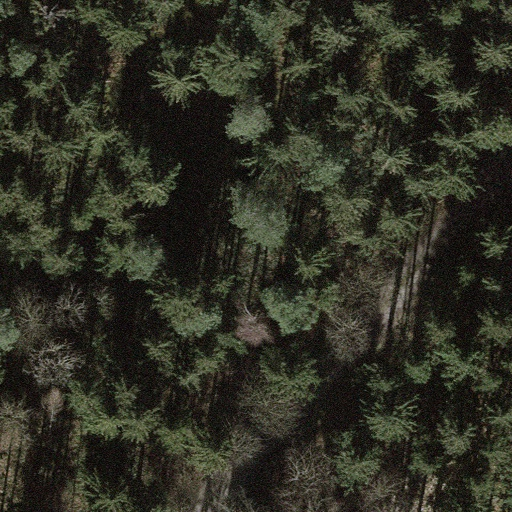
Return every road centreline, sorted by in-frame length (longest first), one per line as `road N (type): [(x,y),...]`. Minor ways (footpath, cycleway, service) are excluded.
road 1 (track): [(200,511),(235,462),(511,161)]
road 2 (track): [(235,462),(115,429),(0,435)]
